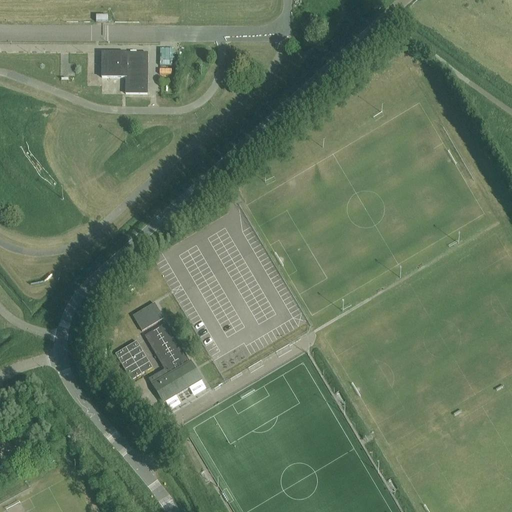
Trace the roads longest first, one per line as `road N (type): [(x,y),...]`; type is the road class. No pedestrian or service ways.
road 1 (unclassified): [(61,337),(87,286),(405,0)]
road 2 (unclassified): [(172,511),(92,413),(61,358)]
